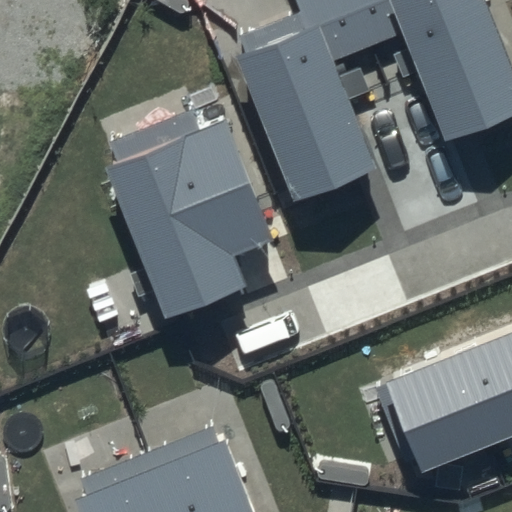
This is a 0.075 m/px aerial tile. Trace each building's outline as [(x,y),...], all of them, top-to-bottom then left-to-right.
[(399,0),(448,119),(511,93),(511,70),(483,0),(399,0)] [(240,37),(297,182),(371,153),(352,106),(314,8),(240,37)] [(110,145),(170,296),(244,267),(231,234),(269,219),(222,101),(110,145)] [(511,312),(389,362),(425,450),(511,414),(511,312)] [(91,511),(254,511),(252,506),(222,429),(80,484),(91,511)]
